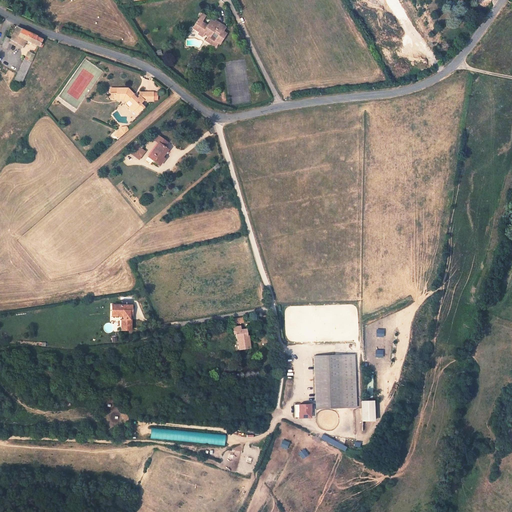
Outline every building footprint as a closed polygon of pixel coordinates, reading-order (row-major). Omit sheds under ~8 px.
[(203,17),(204,16),(201,13),(195,21),(202,26),(200,30),(204,33),(207,28),(211,31),(207,37),(217,44),(220,40),(222,41),(228,31),(225,28),(227,24),(217,17),(216,18),(214,21),(210,19),(209,21),(203,17)] [(25,40),(37,44),(39,45),(40,42),(42,38),(36,35),(36,34),(17,26),(10,40),(9,44),(12,45),(21,49),(25,40)] [(7,48),(9,44),(10,40),(5,38),(1,48),(6,50),(7,48)] [(25,58),(30,60),(33,53),(28,51),(25,58)] [(173,55),(163,54),(162,62),(173,63),(173,55)] [(21,67),(26,69),(30,60),(25,58),(21,67)] [(23,82),(28,70),(26,69),(21,67),(16,79),(23,82)] [(134,93),(127,86),(116,87),(116,91),(113,91),(113,97),(122,97),(125,100),(124,102),(128,106),(129,105),(136,112),(143,105),(140,102),(143,98),(153,98),(153,90),(140,90),(140,94),(137,97),(133,94),(134,93)] [(114,133),(118,138),(129,130),(126,125),(114,133)] [(168,147),(164,144),(167,140),(158,133),(154,137),(159,140),(148,155),(153,158),(153,159),(159,164),(165,156),(164,155),(167,152),(165,151),(168,147)] [(137,145),(130,153),(139,160),(146,151),(137,145)] [(130,315),(130,304),(115,304),(115,309),(110,309),(110,315),(121,315),(122,318),(120,318),(120,329),(130,329),(130,318),(129,318),(128,315),(130,315)] [(235,339),(238,351),(246,350),(246,346),(248,346),(247,340),(244,341),(243,338),(245,338),(244,331),(237,331),(232,332),(233,339),(235,339)] [(355,406),(352,354),(339,355),(341,407),(355,406)] [(341,407),(339,355),(312,356),(314,408),(341,407)] [(362,421),(375,421),(375,400),(361,400),(362,421)] [(312,418),(311,403),(294,404),(295,418),(312,418)] [(227,434),(150,430),(150,444),(226,449),(227,434)]
